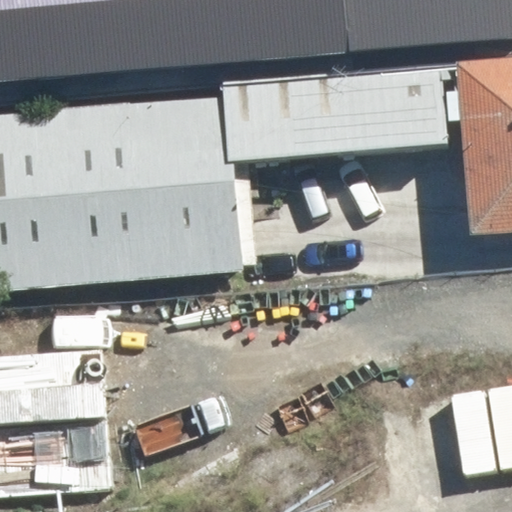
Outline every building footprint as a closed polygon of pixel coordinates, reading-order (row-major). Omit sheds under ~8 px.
[(345,0),(0,0),(0,81),(350,54),(345,0)] [(511,0),(431,0),(435,48),(511,41),(511,0)] [(511,56),(452,62),(466,237),(511,233),(511,56)] [(444,70),(227,88),(234,173),(451,156),(444,70)] [(220,99),(0,116),(0,293),(234,275),(220,99)]
